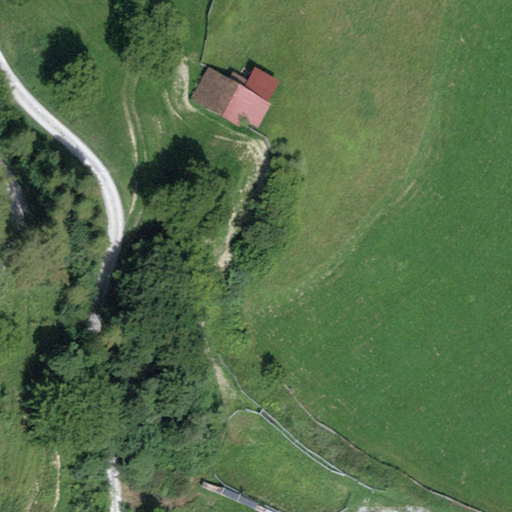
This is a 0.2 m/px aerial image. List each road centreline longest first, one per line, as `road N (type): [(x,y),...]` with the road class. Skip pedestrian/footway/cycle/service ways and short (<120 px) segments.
road 1 (track): [(0,64),(111,193),(116,219),(102,298),(110,414),(128,511)]
road 2 (track): [(275,511),(291,479),(368,467),(511,469)]
